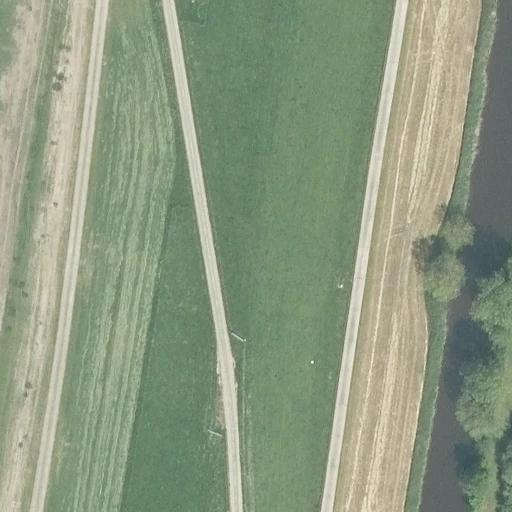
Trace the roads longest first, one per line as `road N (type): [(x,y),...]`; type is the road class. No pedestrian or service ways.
road 1 (track): [(406,0),(330,511)]
road 2 (track): [(167,0),(227,369),(236,511)]
road 3 (track): [(32,511),(99,0)]
